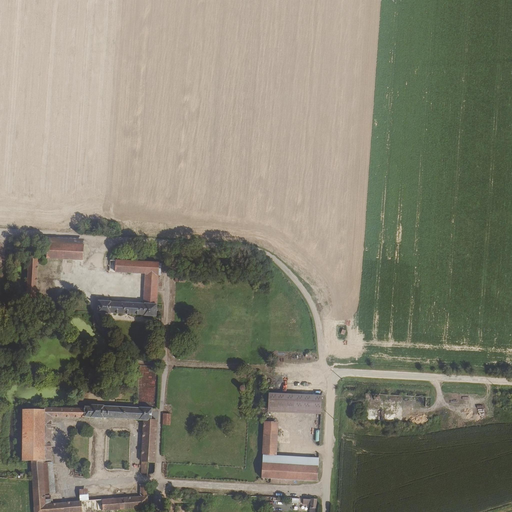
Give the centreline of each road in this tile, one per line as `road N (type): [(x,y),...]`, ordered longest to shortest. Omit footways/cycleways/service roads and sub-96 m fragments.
road 1 (track): [(331,375),(312,302),(257,253),(0,235)]
road 2 (track): [(328,372),(132,362),(93,306)]
road 3 (unclassified): [(168,246),(160,483)]
road 4 (track): [(331,375),(511,385)]
road 5 (unclassified): [(160,483),(326,494)]
road 6 (track): [(325,511),(331,375)]
